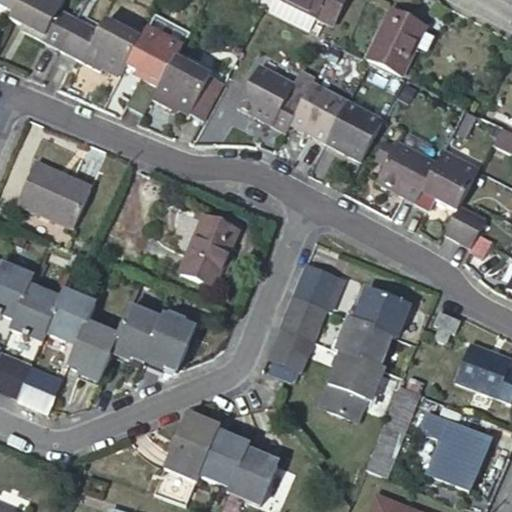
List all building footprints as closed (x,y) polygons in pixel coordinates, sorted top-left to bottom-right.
[(30,20),(27,26),(64,47),(82,15),(62,4),(64,0),(21,0),(19,4),(15,11),(30,20)] [(324,0),(274,0),(274,2),(313,22),(324,0)] [(344,0),(324,0),(313,22),(330,31),(344,0)] [(274,2),(267,15),(307,35),(313,22),(274,2)] [(426,31),(391,13),(367,60),(402,78),(416,50),(426,55),(434,41),(424,35),(426,31)] [(82,15),(64,47),(103,69),(107,64),(122,72),(128,62),(142,35),(109,17),(103,27),(82,15)] [(183,43),(148,24),(142,35),(128,62),(146,72),(144,76),(160,85),(177,54),(183,43)] [(229,80),(177,54),(160,85),(154,97),(155,98),(154,99),(174,109),(176,105),(207,123),(229,80)] [(241,107),(292,132),(296,124),(306,104),(292,96),(298,84),(261,66),(241,107)] [(160,85),(144,76),(130,104),(147,113),(154,99),(155,98),(154,97),(160,85)] [(296,124),(331,141),(351,100),(316,83),(306,104),(296,124)] [(331,141),(369,159),(389,118),(351,100),(331,141)] [(454,138),(466,146),(477,128),(465,121),(454,138)] [(511,134),(500,128),(491,146),(511,157),(511,134)] [(423,194),(437,166),(395,145),(392,151),(383,169),(376,183),(418,204),(423,194)] [(383,169),(392,151),(382,146),(373,165),(383,169)] [(460,207),(476,176),(479,169),(443,152),(437,166),(423,194),(418,204),(432,211),(436,201),(458,212),(460,207)] [(90,186),(33,161),(16,200),(74,225),(90,186)] [(458,212),(446,236),(461,244),(476,215),(460,207),(458,212)] [(478,240),(479,241),(490,220),(476,214),(476,215),(461,244),(473,250),(478,240)] [(244,232),(210,215),(183,269),(217,285),(244,232)] [(335,274),(300,260),(289,290),(324,305),(335,274)] [(0,319),(11,325),(22,300),(25,293),(26,291),(11,285),(14,278),(0,271),(0,319)] [(26,291),(29,284),(14,278),(11,285),(26,291)] [(359,283),(347,314),(380,329),(385,331),(397,298),(359,283)] [(324,305),(289,290),(276,325),(311,339),(324,305)] [(25,293),(22,300),(34,305),(37,298),(25,293)] [(71,302),(59,297),(56,304),(68,309),(71,302)] [(11,325),(8,334),(17,337),(15,342),(23,346),(26,342),(37,347),(41,338),(55,306),(37,298),(34,305),(22,300),(11,325)] [(55,306),(41,338),(59,346),(62,338),(74,345),(81,328),(89,310),(71,302),(68,309),(56,304),(55,306)] [(145,355),(159,321),(127,308),(113,341),(110,349),(129,357),(141,363),(145,355)] [(439,311),(433,322),(447,330),(453,318),(439,311)] [(340,336),(335,348),(367,360),(380,329),(347,314),(344,313),(335,334),(340,336)] [(161,315),(159,321),(145,355),(164,363),(176,368),(193,328),(161,315)] [(461,321),(453,318),(447,330),(454,333),(461,321)] [(311,339),(276,325),(271,341),(305,354),(311,339)] [(446,331),(436,326),(429,338),(436,341),(441,344),(447,331),(446,331)] [(72,351),(64,371),(75,375),(95,384),(107,356),(110,349),(113,341),(81,328),(74,345),(72,351)] [(59,346),(72,351),(74,345),(62,338),(59,346)] [(305,354),(271,341),(264,357),(299,371),(305,354)] [(510,362),(469,345),(454,381),(509,406),(511,398),(511,371),(507,369),(510,362)] [(323,381),(318,392),(354,407),(359,395),(361,396),(375,363),(367,360),(335,348),(323,381)] [(129,357),(110,349),(107,356),(127,364),(129,357)] [(0,394),(15,400),(27,370),(29,367),(0,355),(0,394)] [(145,355),(141,363),(161,371),(164,363),(145,355)] [(27,370),(15,400),(13,404),(37,414),(51,380),(27,370)] [(95,384),(75,375),(73,382),(92,391),(95,384)] [(37,414),(44,417),(58,383),(51,380),(37,414)] [(418,394),(397,385),(392,399),(412,408),(418,394)] [(318,392),(314,402),(350,417),(354,407),(318,392)] [(392,399),(384,419),(363,472),(382,481),(412,408),(392,399)] [(184,418),(181,424),(195,430),(198,423),(184,418)] [(161,473),(191,484),(193,479),(212,435),(215,429),(198,423),(195,430),(181,424),(161,473)] [(490,446),(447,426),(425,476),(468,495),(490,446)] [(230,486),(243,455),(246,448),(212,435),(193,479),(211,486),(213,480),(230,486)] [(273,467),(243,455),(230,486),(228,492),(242,498),(240,503),(256,509),(273,467)] [(213,480),(211,486),(228,492),(230,486),(213,480)] [(225,498),(240,503),(242,498),(228,492),(225,498)] [(405,511),(373,498),(367,511),(405,511)]
